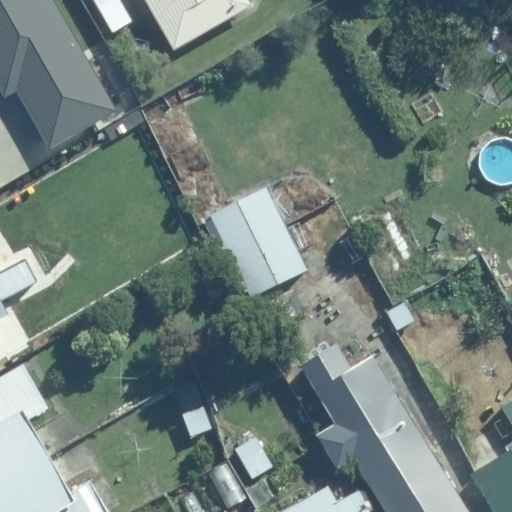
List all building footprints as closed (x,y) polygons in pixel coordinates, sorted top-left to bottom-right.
[(0,0),(0,91),(4,97),(15,90),(58,156),(122,116),(80,50),(89,45),(60,0),(0,0)] [(124,0),(88,0),(111,39),(138,23),(124,0)] [(254,0),(144,0),(176,55),(260,10),(254,0)] [(60,160),(4,193),(21,222),(77,189),(60,160)] [(271,187),(209,217),(252,303),(314,273),(271,187)] [(0,321),(8,317),(1,305),(38,284),(22,257),(0,269),(0,321)] [(338,471),(355,461),(385,511),(468,511),(373,354),(352,367),(338,342),(299,365),(334,424),(316,435),(338,471)] [(29,364),(0,381),(0,511),(119,511),(97,473),(80,483),(42,419),(56,410),(29,364)] [(511,424),(511,443),(469,471),(495,511),(511,511),(511,398),(500,406),(511,424)] [(323,479),(272,511),(375,511),(358,484),(336,498),(323,479)]
